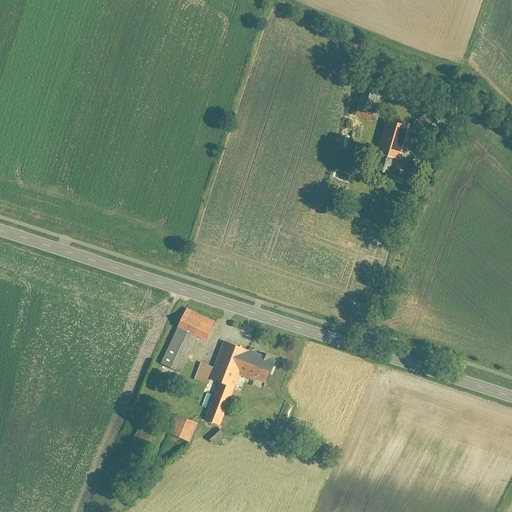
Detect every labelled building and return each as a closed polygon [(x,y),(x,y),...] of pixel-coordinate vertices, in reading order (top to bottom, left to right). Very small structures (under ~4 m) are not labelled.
[(363,85),(354,116),(375,123),(379,110),(373,108),(379,89),(363,85)] [(400,87),(397,96),(415,102),(418,93),(400,87)] [(424,123),(415,120),(412,129),(421,131),(424,123)] [(377,153),(399,160),(409,128),(386,122),(377,153)] [(345,136),(340,150),(346,152),(351,138),(345,136)] [(185,314),(160,364),(179,373),(196,339),(205,344),(213,328),(185,314)] [(237,381),(232,379),(235,371),(266,383),(273,364),(241,352),(242,350),(222,342),(212,368),(201,364),(195,381),(214,389),(202,422),(219,428),(237,381)] [(170,437),(189,444),(196,425),(177,418),(170,437)]
